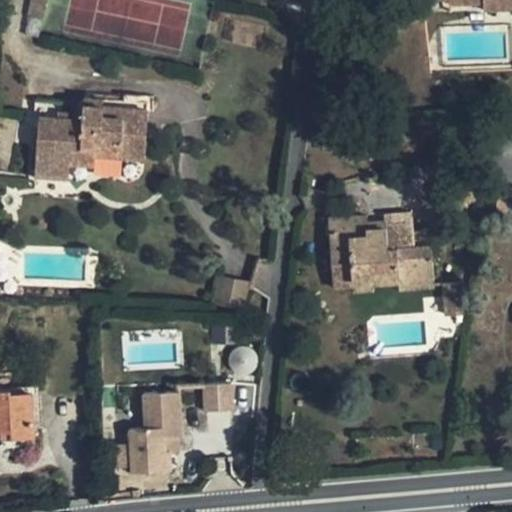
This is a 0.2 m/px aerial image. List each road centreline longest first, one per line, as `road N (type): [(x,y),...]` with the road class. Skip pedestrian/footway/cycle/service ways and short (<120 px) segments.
road 1 (residential): [(247,507),(316,0)]
road 2 (secondary): [(247,507),(511,484)]
